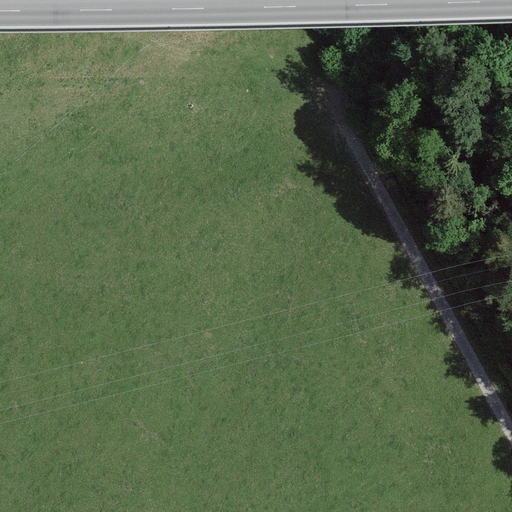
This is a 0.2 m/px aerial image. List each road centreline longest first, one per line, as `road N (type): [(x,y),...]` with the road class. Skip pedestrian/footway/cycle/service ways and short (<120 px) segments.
road 1 (trunk): [(0,10),(511,0)]
road 2 (track): [(511,438),(340,127)]
